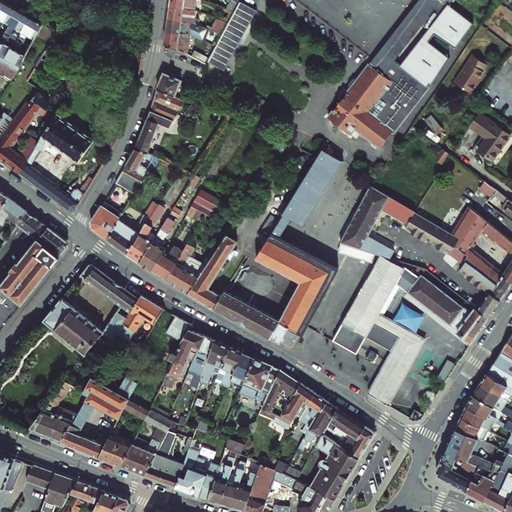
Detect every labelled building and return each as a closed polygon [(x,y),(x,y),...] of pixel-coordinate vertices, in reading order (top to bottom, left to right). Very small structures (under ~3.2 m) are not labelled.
[(6,21),(35,38),(37,35),(43,24),(25,14),(0,0),(0,17),(2,19),(0,21),(0,22),(4,25),(6,21)] [(170,0),(170,5),(195,10),(203,13),(205,1),(202,0),(170,0)] [(238,2),(233,0),(230,0),(226,8),(233,11),(238,2)] [(419,0),(378,53),(392,63),(394,60),(422,24),(440,0),(419,0)] [(440,0),(422,24),(428,29),(448,3),(450,0),(440,0)] [(256,11),(240,3),(208,62),(223,70),(256,11)] [(400,65),(427,86),(429,83),(431,84),(444,66),(439,61),(445,53),(430,40),(435,31),(455,47),(473,23),(448,3),(428,29),(400,65)] [(193,22),(198,25),(200,19),(194,17),(195,10),(170,5),(168,18),(193,22)] [(226,8),(220,19),(227,22),(233,11),(226,8)] [(168,18),(167,30),(191,35),(203,40),(207,29),(198,25),(193,22),(168,18)] [(227,22),(220,19),(214,32),(221,34),(227,22)] [(37,35),(50,42),(56,31),(43,24),(37,35)] [(165,42),(188,54),(191,35),(167,30),(165,42)] [(7,44),(0,40),(0,58),(18,70),(26,55),(14,48),(7,44)] [(41,57),(46,60),(53,48),(48,45),(41,57)] [(192,56),(204,63),(207,57),(195,50),(192,56)] [(392,63),(378,53),(373,60),(328,117),(334,121),(331,123),(339,129),(341,127),(351,134),(355,128),(380,148),(393,132),(394,132),(428,87),(427,86),(400,65),(394,60),(392,63)] [(445,53),(439,61),(444,66),(449,57),(445,53)] [(471,94),(478,85),(475,83),(479,78),(483,73),(482,72),(487,65),(474,56),(454,81),(471,94)] [(46,60),(41,57),(35,68),(45,75),(52,63),(46,60)] [(0,58),(0,72),(1,71),(13,78),(18,70),(0,58)] [(502,66),(511,74),(511,60),(508,58),(502,66)] [(164,73),(157,88),(175,96),(181,80),(164,73)] [(157,88),(154,99),(180,110),(185,100),(175,96),(157,88)] [(53,113),(56,110),(40,89),(33,99),(43,106),(53,113)] [(0,138),(0,156),(21,172),(39,141),(33,137),(22,155),(12,148),(39,111),(43,106),(33,99),(30,103),(27,101),(14,120),(0,138)] [(154,99),(151,110),(174,120),(180,110),(154,99)] [(39,111),(49,118),(53,113),(43,106),(39,111)] [(160,123),(170,128),(174,120),(151,110),(136,148),(149,152),(160,123)] [(511,135),(481,113),(472,125),(488,138),(480,150),(493,160),(511,135)] [(2,116),(0,114),(0,138),(14,120),(7,114),(3,119),(1,118),(2,116)] [(21,172),(59,202),(66,192),(59,187),(61,185),(56,182),(54,183),(31,165),(36,160),(45,145),(47,141),(48,139),(79,161),(93,142),(56,115),(53,121),(43,134),(39,141),(21,172)] [(443,130),(432,115),(425,120),(436,135),(443,130)] [(110,153),(118,138),(107,131),(98,146),(110,153)] [(136,148),(126,166),(144,176),(148,168),(141,164),(146,155),(153,159),(155,156),(155,155),(149,152),(136,148)] [(442,164),(450,154),(442,148),(436,158),(442,164)] [(323,149),(318,157),(339,168),(343,161),(323,149)] [(153,159),(152,161),(161,166),(164,161),(155,156),(153,159)] [(306,176),(327,188),(339,168),(318,157),(306,176)] [(373,185),(417,212),(431,187),(388,162),(373,185)] [(144,176),(126,166),(123,170),(141,181),(144,176)] [(208,303),(215,291),(209,288),(237,241),(236,240),(242,232),(243,232),(277,179),(256,166),(252,172),(260,176),(241,205),(234,201),(230,206),(243,213),(218,249),(210,261),(207,266),(201,274),(189,293),(208,303)] [(170,178),(174,180),(181,169),(176,167),(170,178)] [(116,182),(134,193),(135,193),(141,181),(123,170),(116,182)] [(283,215),(280,220),(274,230),(273,232),(281,237),(292,219),(303,226),(327,188),(306,176),(283,213),(283,215)] [(76,209),(94,179),(91,177),(82,191),(79,188),(75,189),(73,192),(69,189),(66,192),(59,202),(70,210),(76,209)] [(486,203),(486,202),(495,194),(498,191),(485,181),(474,194),(486,203)] [(371,184),(357,212),(341,242),(343,243),(374,252),(381,255),(391,257),(395,250),(370,236),(384,209),(409,224),(417,212),(373,185),(371,184)] [(20,219),(27,211),(9,197),(0,191),(0,211),(1,213),(4,215),(7,210),(20,219)] [(192,206),(206,214),(217,219),(225,204),(202,191),(192,206)] [(511,201),(498,191),(495,194),(505,202),(502,207),(511,215),(511,201)] [(106,201),(103,204),(113,210),(115,207),(106,201)] [(108,239),(128,253),(159,204),(154,201),(136,230),(120,219),(108,239)] [(141,262),(157,236),(150,232),(166,207),(160,203),(159,204),(128,253),(141,262)] [(113,210),(103,204),(92,222),(94,229),(108,239),(120,219),(123,213),(115,207),(113,210)] [(186,217),(192,220),(200,225),(206,214),(192,206),(186,217)] [(469,221),(475,210),(469,206),(462,216),(469,221)] [(341,242),(357,212),(350,208),(333,238),(341,242)] [(469,221),(459,237),(449,231),(447,235),(455,240),(455,245),(458,247),(468,256),(466,259),(468,261),(497,284),(503,274),(511,281),(511,240),(475,210),(469,221)] [(39,238),(48,227),(27,211),(20,219),(17,224),(37,240),(39,238)] [(449,231),(417,212),(409,224),(407,228),(413,232),(412,233),(425,241),(426,240),(438,247),(437,248),(445,252),(445,251),(452,255),(458,247),(455,245),(455,240),(447,235),(449,231)] [(257,258),(267,242),(269,238),(273,232),(274,230),(280,220),(272,214),(248,253),(257,258)] [(162,228),(168,232),(176,221),(169,217),(162,228)] [(186,217),(183,221),(188,225),(192,220),(186,217)] [(39,238),(61,256),(68,246),(67,241),(48,227),(39,238)] [(164,239),(168,232),(162,228),(158,235),(164,239)] [(273,232),(269,238),(318,264),(315,270),(332,279),(339,267),(281,237),(273,232)] [(158,235),(157,236),(141,262),(153,270),(166,248),(161,245),(165,239),(164,239),(158,235)] [(2,285),(23,302),(61,256),(39,238),(37,240),(31,247),(2,285)] [(307,326),(332,279),(315,270),(318,264),(269,238),(267,242),(257,258),(301,281),(280,320),(226,290),(222,295),(215,307),(280,342),(288,328),(300,335),(302,332),(303,333),(307,326)] [(200,273),(205,264),(191,257),(196,247),(189,243),(180,259),(168,280),(189,293),(201,274),(200,273)] [(374,252),(343,243),(340,251),(372,261),(374,252)] [(168,245),(166,248),(153,270),(168,280),(180,259),(172,255),(176,249),(168,245)] [(210,261),(218,249),(216,247),(208,259),(210,261)] [(458,247),(452,255),(465,266),(468,261),(466,259),(468,256),(458,247)] [(368,393),(388,405),(425,339),(387,317),(379,313),(396,283),(473,341),(489,317),(480,310),(475,307),(472,312),(422,274),(426,269),(424,267),(419,266),(414,272),(406,266),(404,267),(381,255),(337,333),(361,346),(370,330),(374,332),(378,325),(400,337),(382,368),(368,393)] [(497,284),(468,261),(465,266),(460,272),(469,278),(468,279),(483,289),(483,287),(491,292),(501,299),(511,282),(511,281),(503,274),(497,284)] [(107,295),(131,312),(139,298),(118,283),(93,264),(90,264),(81,275),(107,295)] [(379,313),(387,317),(400,293),(469,347),(473,341),(396,283),(379,313)] [(0,328),(2,329),(23,302),(2,285),(0,286),(0,328)] [(215,291),(208,303),(215,307),(222,295),(215,291)] [(491,292),(483,305),(493,311),(501,299),(491,292)] [(144,318),(155,324),(164,308),(141,294),(139,298),(131,312),(128,318),(118,334),(130,342),(144,318)] [(44,320),(86,354),(105,331),(63,297),(44,320)] [(480,310),(489,317),(493,311),(483,305),(480,310)] [(112,347),(118,334),(128,318),(118,312),(105,331),(110,335),(105,343),(112,347)] [(167,332),(182,341),(184,337),(189,329),(192,324),(176,315),(167,332)] [(174,380),(176,381),(178,382),(193,346),(198,347),(203,335),(189,329),(184,337),(182,341),(176,354),(172,352),(169,358),(173,360),(162,384),(170,388),(174,380)] [(135,359),(142,348),(130,342),(118,334),(112,347),(107,356),(111,358),(117,349),(135,359)] [(203,335),(198,347),(199,348),(189,370),(195,372),(192,381),(195,382),(193,387),(198,389),(200,382),(215,340),(203,335)] [(511,430),(511,431),(502,449),(510,453),(511,453),(511,335),(487,373),(511,387),(511,430)] [(221,367),(230,347),(215,340),(200,382),(208,385),(217,365),(221,367)] [(234,373),(243,352),(230,347),(221,367),(227,369),(222,384),(228,386),(234,373)] [(378,354),(370,349),(369,351),(365,357),(373,362),(377,355),(378,354)] [(246,379),(255,357),(243,352),(234,373),(246,379)] [(340,361),(340,355),(330,355),(329,371),(348,372),(348,361),(340,361)] [(245,381),(269,392),(280,368),(255,357),(246,379),(245,381)] [(438,377),(446,382),(457,365),(448,360),(438,377)] [(227,369),(221,367),(215,381),(222,384),(227,369)] [(289,402),(301,382),(280,368),(269,392),(262,407),(272,412),(282,389),(287,391),(284,399),(289,402)] [(511,387),(487,373),(481,383),(506,398),(509,392),(511,393),(511,387)] [(98,405),(98,406),(109,412),(102,426),(106,436),(107,436),(105,441),(100,439),(99,442),(84,436),(79,449),(100,457),(118,422),(120,418),(124,410),(125,408),(130,398),(93,376),(85,391),(90,393),(87,398),(96,404),(98,405)] [(61,442),(79,414),(61,407),(59,409),(57,407),(74,385),(65,380),(30,429),(61,442)] [(307,400),(314,391),(301,382),(289,402),(281,416),(278,421),(281,423),(281,425),(288,429),(298,413),(302,415),(306,408),(305,406),(309,401),(307,400)] [(481,383),(474,394),(504,412),(511,416),(511,410),(505,406),(508,399),(506,398),(481,383)] [(322,410),(328,400),(314,391),(307,400),(309,401),(305,406),(306,408),(302,415),(299,420),(306,423),(301,431),(306,434),(320,409),(322,410)] [(504,412),(474,394),(467,404),(493,420),(511,431),(511,430),(511,422),(508,420),(506,423),(499,419),(504,412)] [(79,449),(84,436),(83,436),(89,424),(85,422),(96,404),(87,398),(79,414),(61,442),(79,449)] [(125,408),(140,416),(146,420),(151,409),(130,398),(125,408)] [(338,407),(328,400),(322,410),(320,409),(306,434),(299,447),(304,450),(308,441),(311,442),(317,434),(321,437),(323,433),(338,407)] [(168,418),(170,414),(153,404),(151,409),(168,418)] [(467,404),(461,416),(496,434),(498,430),(490,426),(493,420),(467,404)] [(262,407),(259,413),(278,421),(281,416),(272,412),(262,407)] [(364,425),(338,407),(323,433),(340,444),(348,432),(356,438),(364,425)] [(157,454),(174,422),(168,418),(151,409),(146,420),(145,420),(159,427),(151,442),(137,436),(133,444),(122,466),(146,476),(157,454)] [(415,409),(410,418),(414,421),(422,418),(424,414),(415,409)] [(140,416),(134,426),(141,429),(145,420),(146,420),(140,416)] [(479,438),(483,440),(486,434),(494,438),(496,434),(461,416),(456,427),(479,438)] [(186,425),(188,419),(181,417),(179,423),(186,425)] [(209,433),(212,425),(200,421),(197,429),(209,433)] [(120,426),(121,424),(118,422),(100,457),(122,466),(133,444),(118,438),(122,430),(120,426)] [(375,432),(364,425),(356,438),(348,432),(340,444),(360,458),(375,432)] [(141,429),(134,426),(131,432),(138,435),(141,429)] [(464,467),(476,474),(477,471),(488,477),(495,464),(482,458),(474,454),(476,448),(476,443),(478,439),(479,438),(456,427),(442,457),(464,467)] [(312,486),(336,498),(360,458),(340,444),(323,433),(321,437),(317,445),(330,453),(327,459),(324,458),(322,459),(321,459),(320,461),(320,463),(320,465),(316,472),(319,474),(312,486)] [(185,464),(176,487),(209,500),(219,471),(221,466),(212,462),(210,468),(204,466),(206,459),(198,457),(200,450),(191,447),(194,439),(188,437),(185,448),(189,450),(185,464)] [(474,454),(482,458),(489,443),(483,440),(479,438),(478,439),(476,443),(476,448),(474,454)] [(237,452),(241,454),(244,445),(230,440),(226,448),(235,452),(237,452)] [(493,458),(497,460),(504,464),(510,453),(502,449),(498,447),(493,458)] [(4,490),(5,487),(13,490),(23,461),(0,452),(0,490),(1,490),(4,490)] [(503,511),(504,511),(511,493),(511,490),(511,489),(511,453),(510,453),(504,464),(484,501),(503,511)] [(157,454),(146,476),(176,487),(185,464),(157,454)] [(270,467),(274,458),(270,457),(266,465),(270,467)] [(438,475),(466,491),(476,474),(464,467),(442,457),(436,470),(438,475)] [(274,458),(270,467),(285,474),(289,466),(274,458)] [(484,501),(504,464),(497,460),(495,464),(488,477),(477,471),(476,474),(466,491),(484,501)] [(328,511),(336,498),(312,486),(298,479),(285,474),(270,467),(266,465),(262,463),(258,473),(250,496),(266,502),(275,480),(305,494),(300,503),(298,504),(299,511),(328,511)] [(32,464),(26,480),(49,489),(55,472),(32,464)] [(224,473),(219,471),(209,500),(222,503),(229,481),(233,466),(227,464),(226,466),(224,473)] [(298,479),(301,472),(289,466),(285,474),(298,479)] [(235,483),(229,481),(222,503),(234,506),(241,484),(246,469),(239,467),(236,475),(238,476),(235,483)] [(248,486),(241,484),(234,506),(245,509),(250,496),(258,473),(252,471),(249,479),(251,480),(248,486)] [(57,503),(64,506),(71,493),(78,480),(55,472),(49,489),(42,507),(54,511),(57,503)] [(71,493),(74,495),(63,511),(79,511),(83,505),(87,507),(91,500),(98,503),(104,490),(78,480),(71,493)] [(98,503),(93,511),(112,511),(120,496),(104,490),(98,503)] [(129,499),(120,496),(112,511),(126,511),(131,504),(129,499)] [(275,505),(266,502),(250,496),(245,509),(255,511),(289,511),(290,507),(275,505)]
